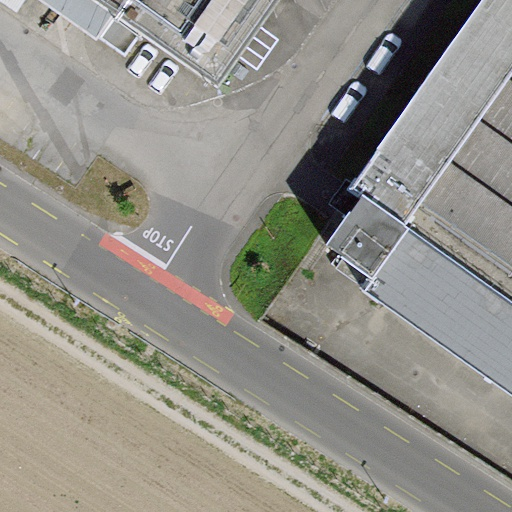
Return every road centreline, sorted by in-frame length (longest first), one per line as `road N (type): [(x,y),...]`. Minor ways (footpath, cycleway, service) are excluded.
road 1 (track): [(360,511),(0,283)]
road 2 (unclassified): [(488,511),(157,299)]
road 3 (unclassified): [(222,194),(0,47)]
road 4 (unclassified): [(361,0),(222,194)]
road 5 (unclassified): [(157,299),(0,198)]
road 6 (unclassified): [(222,194),(157,299)]
